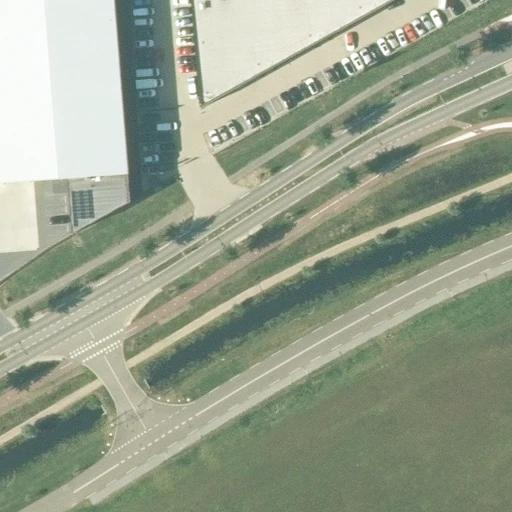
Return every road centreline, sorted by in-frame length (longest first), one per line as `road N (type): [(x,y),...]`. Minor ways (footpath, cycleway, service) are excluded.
road 1 (unclassified): [(511,51),(400,104),(74,306)]
road 2 (unclassified): [(84,324),(395,136),(511,83)]
road 3 (unclassified): [(511,248),(375,310),(151,444)]
road 4 (unclassified): [(151,444),(84,324)]
road 5 (unclassified): [(151,444),(38,511)]
